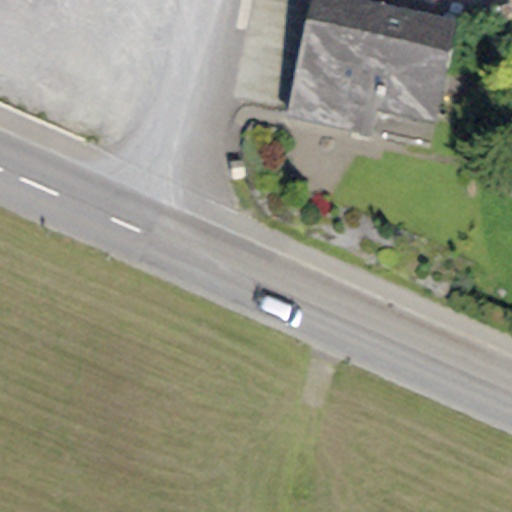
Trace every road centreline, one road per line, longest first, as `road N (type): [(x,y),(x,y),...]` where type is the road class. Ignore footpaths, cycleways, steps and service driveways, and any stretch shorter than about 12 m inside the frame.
road 1 (primary): [(0,173),(511,401)]
road 2 (track): [(140,233),(203,0)]
road 3 (unknown): [(0,4),(181,79)]
